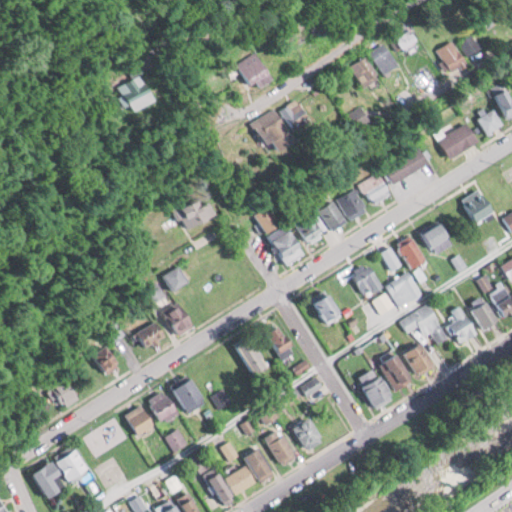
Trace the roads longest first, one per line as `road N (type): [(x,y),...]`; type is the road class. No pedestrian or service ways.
road 1 (residential): [(32,511),(14,463),(22,451),(511,139)]
road 2 (residential): [(243,511),(511,334)]
road 3 (residential): [(413,0),(267,100),(209,118)]
road 4 (residential): [(369,429),(279,291)]
road 5 (residential): [(388,102),(511,28)]
